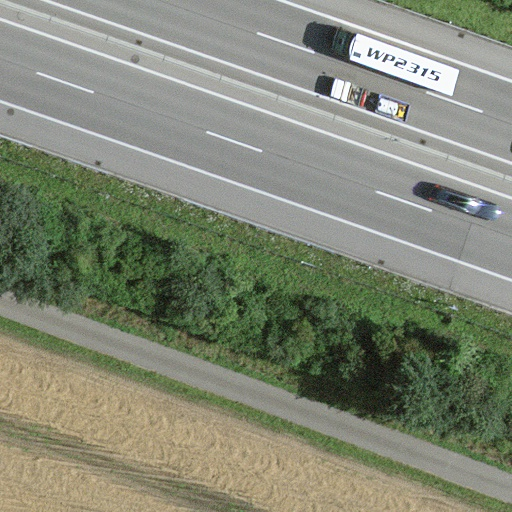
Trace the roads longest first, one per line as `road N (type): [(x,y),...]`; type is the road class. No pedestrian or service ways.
road 1 (motorway): [(0,70),(511,247)]
road 2 (unclassified): [(0,314),(511,490)]
road 3 (motorway): [(511,130),(133,0)]
